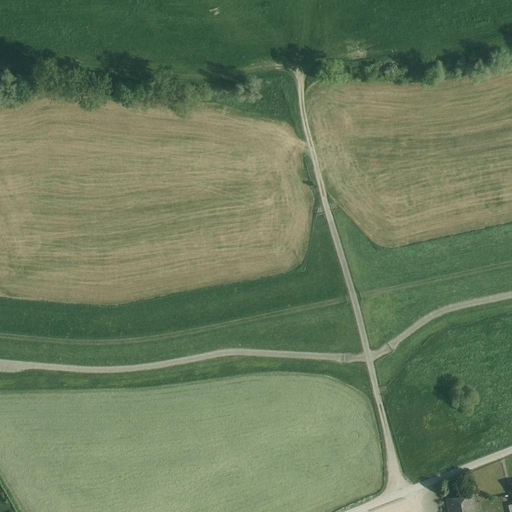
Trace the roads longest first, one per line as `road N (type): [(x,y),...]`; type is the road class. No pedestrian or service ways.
road 1 (track): [(0,363),(118,369),(229,351),(368,357),(436,313),(511,295)]
road 2 (residential): [(358,511),(511,449)]
